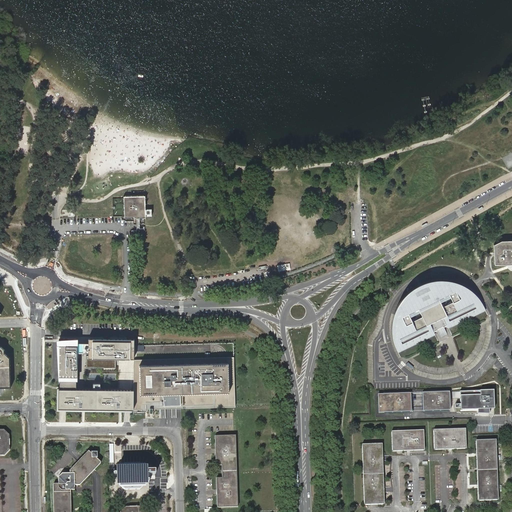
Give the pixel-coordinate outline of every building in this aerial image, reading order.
[(144,195),(123,196),(124,217),(144,216),(144,214),(144,208),(144,195)] [(511,240),(501,241),(494,245),(494,252),(494,254),(494,257),(494,265),(502,265),(507,265),(508,264),(509,264),(510,263),(511,263),(511,262),(511,240)] [(447,326),(484,308),(482,304),(480,301),(478,297),(475,294),(472,291),(469,289),(465,287),(463,286),(461,285),(458,283),(454,282),(450,281),(445,280),(441,280),(437,280),(433,280),(429,281),(425,282),(421,284),(417,285),(414,288),(410,290),(407,293),(404,296),(401,299),(400,301),(399,303),(398,304),(397,306),(396,308),(395,310),(394,312),(394,314),(393,316),(393,318),(392,320),(392,321),(392,323),(392,325),(392,327),(392,329),(392,331),(392,334),(392,336),(393,338),(393,340),(393,342),(394,344),(395,346),(396,348),(397,350),(434,332),(436,327),(434,324),(438,322),(440,321),(442,324),(447,326)] [(486,311),(484,308),(447,326),(449,329),(486,311)] [(434,332),(397,350),(398,353),(435,335),(434,332)] [(133,357),(133,337),(128,337),(87,337),(86,343),(77,342),(77,338),(54,339),(58,380),(57,388),(55,408),(135,407),(133,357)] [(0,387),(12,387),(11,355),(5,350),(5,347),(0,343),(0,342),(0,387)] [(187,407),(234,406),(233,356),(133,357),(135,407),(187,407)] [(493,391),(460,392),(460,405),(455,405),(455,408),(460,408),(460,411),(477,410),(477,414),(489,414),(489,410),(494,409),(493,391)] [(449,392),(422,393),(423,412),(450,411),(449,392)] [(378,413),(411,412),(410,393),(381,394),(378,398),(378,413)] [(4,430),(0,429),(0,455),(5,455),(10,450),(10,435),(4,430)] [(434,450),(466,449),(465,429),(433,430),(434,450)] [(390,432),(391,452),(423,450),(422,431),(390,432)] [(236,433),(215,433),(215,463),(221,463),(222,476),(216,476),(216,506),(238,505),(236,433)] [(478,501),(498,500),(496,440),(476,440),(477,483),(478,501)] [(361,445),(363,505),(383,505),(381,444),(361,445)] [(54,484),(54,511),(70,511),(70,489),(74,485),(79,485),(100,462),(96,458),(96,452),(90,453),(88,451),(67,474),(61,474),(58,477),(58,484),(54,484)] [(139,464),(124,465),(118,471),(119,485),(124,490),(140,490),(145,485),(144,470),(139,464)]
